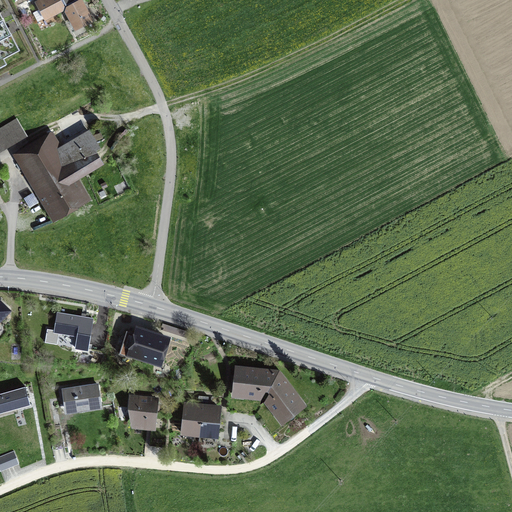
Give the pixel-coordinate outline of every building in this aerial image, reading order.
[(45,20),(65,9),(77,32),(94,23),(82,0),(37,0),(35,1),(45,20)] [(12,38),(4,22),(0,15),(0,59),(18,50),(12,38)] [(24,134),(16,121),(0,129),(0,145),(1,147),(24,134)] [(52,131),(18,150),(53,214),(83,197),(73,179),(105,161),(89,131),(61,146),(52,131)] [(25,195),(30,204),(39,199),(34,190),(25,195)] [(0,300),(0,319),(9,310),(0,300)] [(57,308),(53,332),(77,335),(75,348),(87,349),(92,318),(79,316),(79,311),(57,308)] [(124,318),(111,316),(110,323),(123,325),(124,318)] [(137,325),(128,354),(163,365),(172,336),(137,325)] [(280,371),(236,365),(234,398),(263,400),(281,427),(309,407),(280,371)] [(98,377),(59,384),(64,411),(103,404),(98,377)] [(25,388),(0,394),(0,411),(29,404),(25,388)] [(158,396),(131,394),(129,426),(150,428),(148,446),(164,447),(167,410),(157,409),(158,396)] [(181,437),(199,438),(202,405),(185,403),(181,437)] [(222,407),(202,405),(199,438),(219,441),(222,407)] [(60,425),(48,427),(52,447),(64,444),(60,425)] [(13,454),(0,458),(0,469),(0,470),(17,464),(13,454)]
